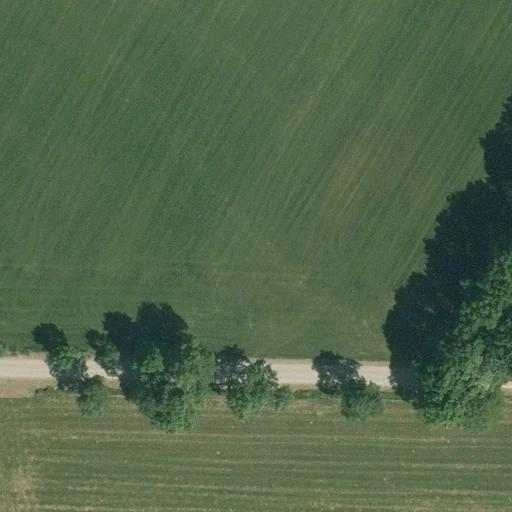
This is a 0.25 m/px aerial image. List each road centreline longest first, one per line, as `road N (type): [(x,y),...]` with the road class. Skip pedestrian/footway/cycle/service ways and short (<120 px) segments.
road 1 (track): [(511,380),(147,368)]
road 2 (unclassified): [(147,368),(0,366)]
